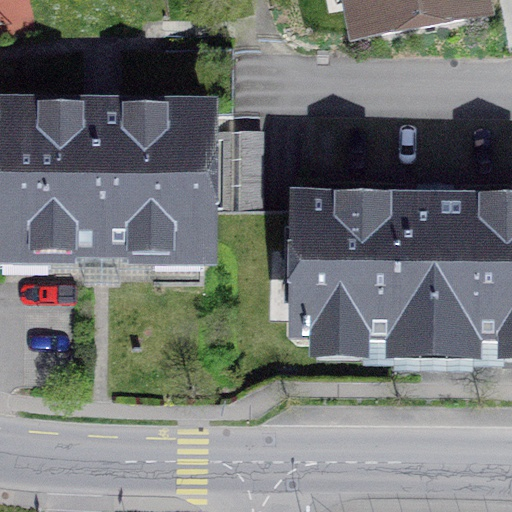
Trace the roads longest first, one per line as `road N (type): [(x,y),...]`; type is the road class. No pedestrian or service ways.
road 1 (tertiary): [(272,463),(0,455)]
road 2 (tertiary): [(511,468),(272,463)]
